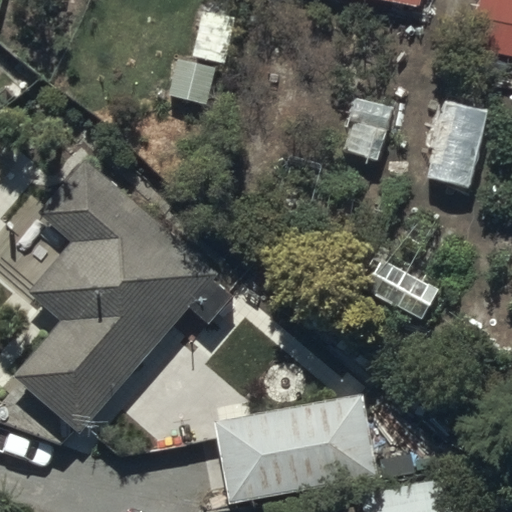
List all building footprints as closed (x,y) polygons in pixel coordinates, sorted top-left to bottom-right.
[(359,0),(422,14),(425,0),(359,0)] [(222,280),(87,164),(35,224),(73,256),(33,303),(65,330),(17,387),(84,444),(177,336),(196,352),(239,301),(218,284),(222,280)] [(426,325),(446,288),(382,253),(362,290),(426,325)] [(369,403),(218,427),(223,459),(201,463),(203,478),(226,475),(231,509),(382,485),(369,403)] [(452,511),(446,481),(360,499),(362,511),(452,511)]
